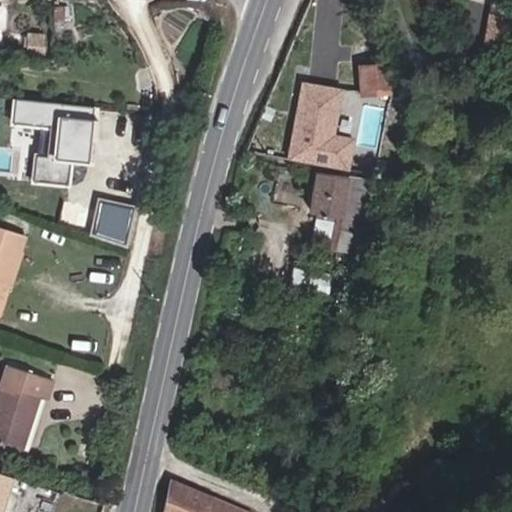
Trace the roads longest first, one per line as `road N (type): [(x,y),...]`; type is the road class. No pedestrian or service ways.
road 1 (primary): [(268,0),(237,99),(140,511)]
road 2 (unknown): [(173,0),(194,19),(209,90),(120,379)]
